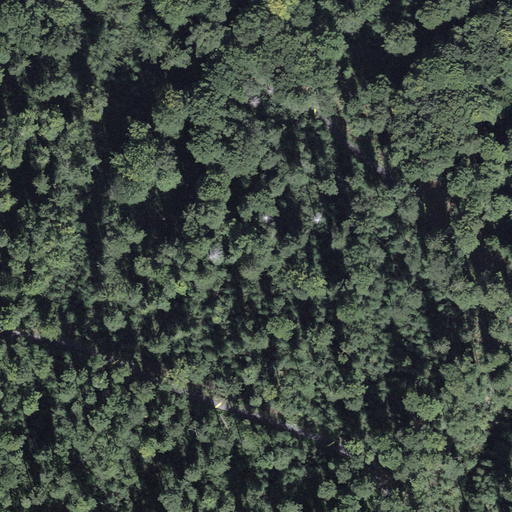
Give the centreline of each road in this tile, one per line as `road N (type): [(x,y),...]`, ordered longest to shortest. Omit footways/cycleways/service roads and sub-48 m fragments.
road 1 (track): [(511,315),(443,223),(269,63),(177,0)]
road 2 (track): [(0,330),(82,349),(353,453),(404,511)]
